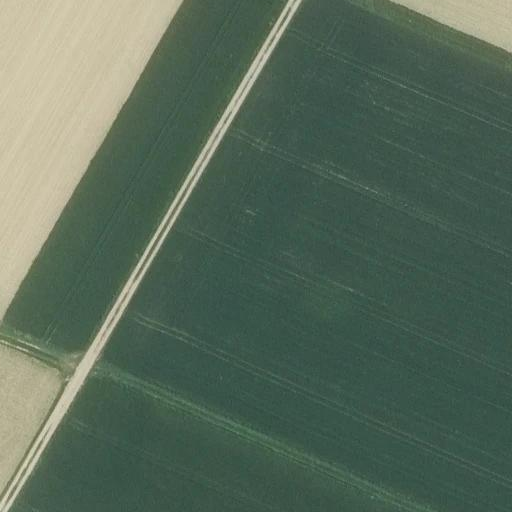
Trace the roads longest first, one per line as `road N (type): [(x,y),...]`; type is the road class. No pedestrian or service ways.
road 1 (track): [(0,511),(293,0)]
road 2 (track): [(412,511),(83,366)]
road 3 (track): [(511,62),(368,0)]
